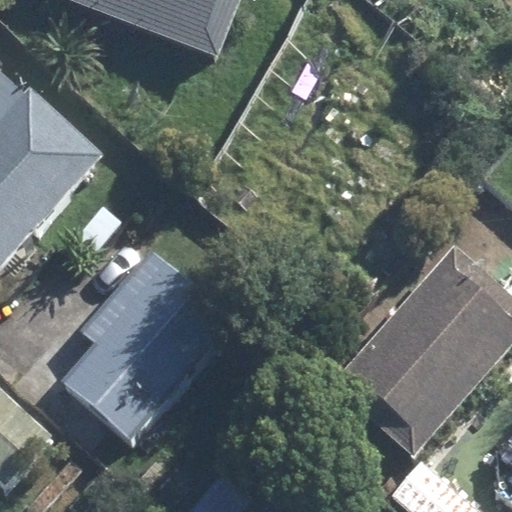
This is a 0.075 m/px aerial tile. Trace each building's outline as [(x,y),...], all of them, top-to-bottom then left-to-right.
[(69,0),(236,65),(261,0),(69,0)] [(0,290),(2,292),(117,164),(47,101),(44,105),(11,76),(0,89),(0,290)] [(284,235),(320,264),(337,242),(303,213),(284,235)] [(347,394),(430,467),(511,374),(511,292),(469,256),(347,394)] [(76,385),(144,446),(247,329),(166,257),(92,341),(105,352),(76,385)] [(0,474),(19,491),(63,441),(0,383),(0,474)] [(403,502),(414,511),(483,511),(434,468),(403,502)] [(286,511),(274,501),(264,511),(286,511)]
